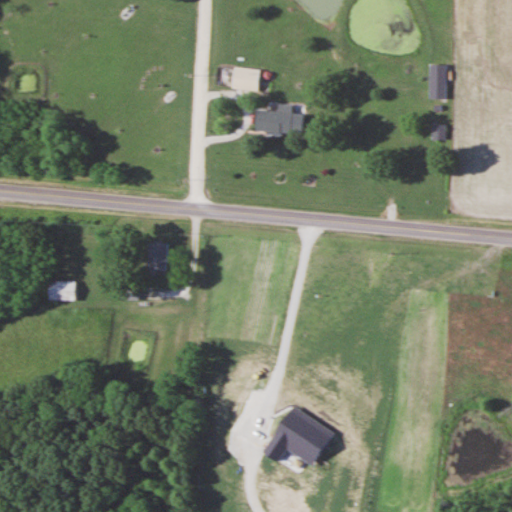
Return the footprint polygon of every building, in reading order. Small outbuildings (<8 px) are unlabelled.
[(448,64),(431,64),(431,99),(448,99),(448,64)] [(260,68),(235,68),(235,88),(260,88),(260,68)] [(304,112),(257,111),(257,132),(304,133),(304,112)] [(447,124),(434,124),(434,139),(447,139),(447,124)] [(169,242),(151,242),(151,270),(169,270),(169,242)] [(50,300),(77,300),(77,281),(50,281),(50,300)]
